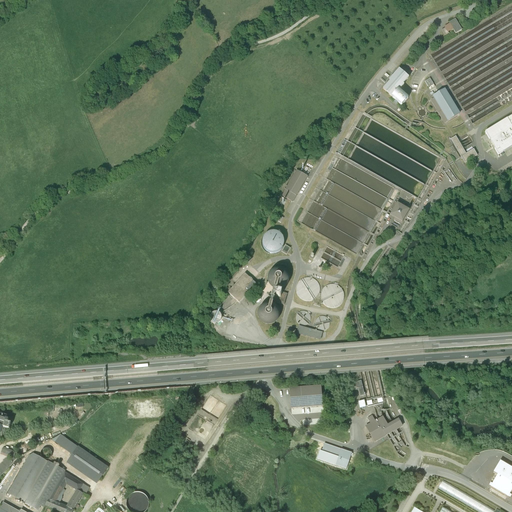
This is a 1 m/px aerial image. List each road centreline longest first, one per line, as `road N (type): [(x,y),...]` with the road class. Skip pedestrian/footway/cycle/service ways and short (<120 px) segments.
road 1 (motorway): [(511,341),(0,380)]
road 2 (motorway): [(0,393),(511,354)]
